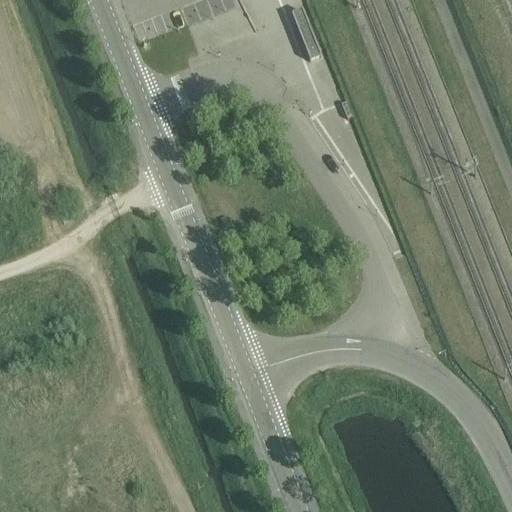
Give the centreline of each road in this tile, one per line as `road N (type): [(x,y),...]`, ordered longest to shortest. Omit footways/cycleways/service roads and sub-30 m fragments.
road 1 (secondary): [(243,375),(98,0)]
road 2 (unclassified): [(511,487),(465,406),(397,360),(340,349),(243,375)]
road 3 (secondary): [(297,511),(243,375)]
